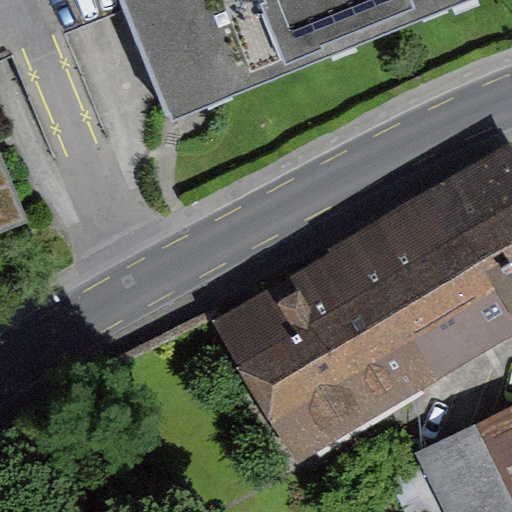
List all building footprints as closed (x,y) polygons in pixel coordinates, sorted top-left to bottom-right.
[(304,0),(124,0),(167,108),(323,45),(304,0)] [(304,0),(323,45),(435,0),(304,0)] [(0,154),(0,220),(23,212),(0,154)] [(511,157),(241,320),(318,451),(511,330),(511,157)] [(511,511),(511,402),(409,449),(437,511),(511,511)]
